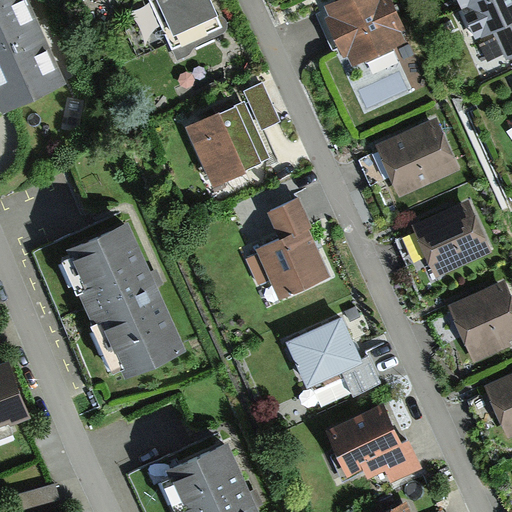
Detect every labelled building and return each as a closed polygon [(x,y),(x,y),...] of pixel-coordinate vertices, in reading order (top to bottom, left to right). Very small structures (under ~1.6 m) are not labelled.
[(26,0),(0,0),(0,111),(64,83),(26,0)] [(214,0),(158,0),(175,35),(221,14),(214,0)] [(388,0),(325,0),(321,2),(346,62),(404,39),(388,0)] [(511,0),(461,0),(476,33),(494,26),(508,57),(511,55),(511,0)] [(250,90),(267,129),(283,122),(266,83),(250,90)] [(241,97),(189,118),(213,177),(265,156),(241,97)] [(436,114),(375,141),(397,191),(459,164),(436,114)] [(467,196),(414,220),(438,273),(491,249),(467,196)] [(281,235),(256,246),(277,293),(329,270),(296,197),(269,209),(281,235)] [(131,216),(67,242),(120,372),(184,346),(131,216)] [(402,240),(414,265),(427,259),(414,234),(402,240)] [(511,293),(505,277),(450,300),(474,356),(511,339),(511,293)] [(341,316),(292,336),(313,386),(362,365),(341,316)] [(10,357),(0,360),(0,422),(30,412),(10,357)] [(511,369),(485,382),(509,434),(511,432),(511,369)] [(384,402),(326,427),(347,475),(366,467),(369,474),(384,468),(390,480),(421,466),(409,437),(401,440),(384,402)] [(261,511),(226,438),(163,468),(184,511),(261,511)] [(409,511),(405,500),(378,511),(440,511),(439,511),(409,511)]
